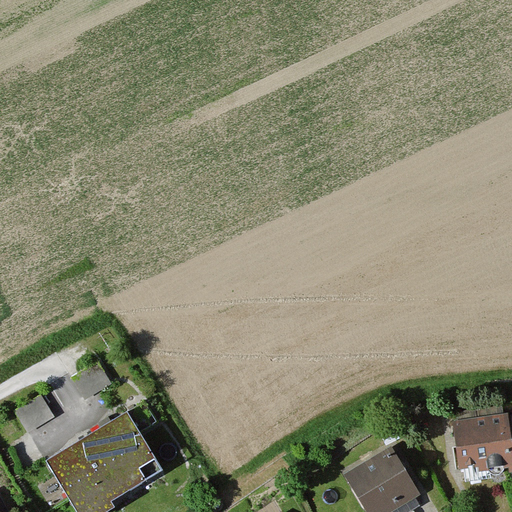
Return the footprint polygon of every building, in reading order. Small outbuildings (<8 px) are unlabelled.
[(102,362),(74,372),(83,395),(111,385),(102,362)] [(29,430),(55,414),(42,393),(16,409),(29,430)] [(133,417),(46,470),(70,511),(146,511),(179,493),(133,417)] [(511,420),(454,429),(462,485),(511,478),(511,420)] [(344,481),(363,511),(402,511),(422,500),(390,451),(344,481)] [(22,511),(0,480),(0,511),(22,511)]
